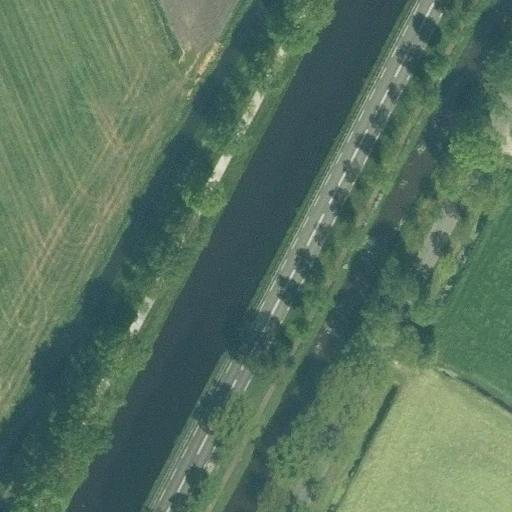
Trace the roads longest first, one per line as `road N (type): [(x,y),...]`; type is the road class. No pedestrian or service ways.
road 1 (primary): [(168,511),(434,0)]
road 2 (unclassified): [(293,511),(511,91)]
